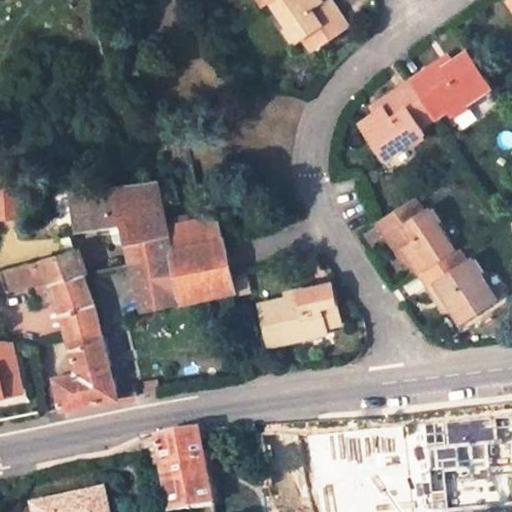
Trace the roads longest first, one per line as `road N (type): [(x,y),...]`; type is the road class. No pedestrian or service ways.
road 1 (unclassified): [(0,452),(421,382)]
road 2 (residential): [(421,382),(336,229),(322,157),(333,107),(358,62),(412,26)]
